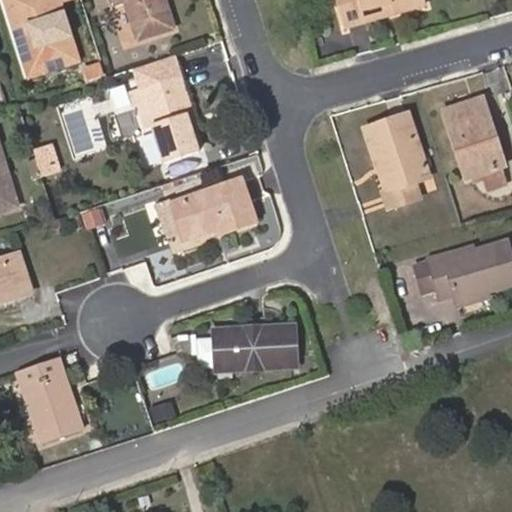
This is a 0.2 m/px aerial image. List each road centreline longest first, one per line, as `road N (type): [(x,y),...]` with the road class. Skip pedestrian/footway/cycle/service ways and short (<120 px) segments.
road 1 (residential): [(0,504),(511,333)]
road 2 (residential): [(277,106),(323,256),(122,320)]
road 3 (residential): [(277,106),(511,36)]
